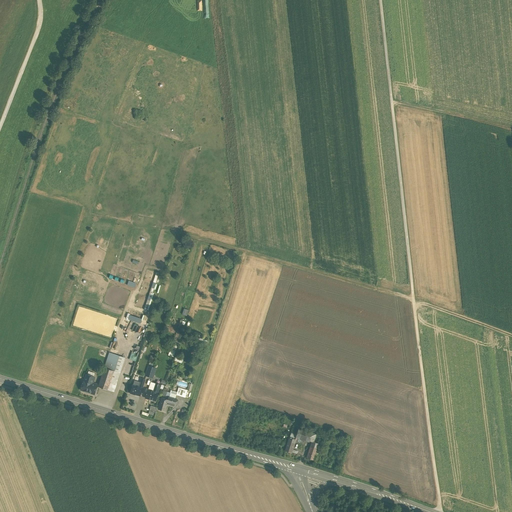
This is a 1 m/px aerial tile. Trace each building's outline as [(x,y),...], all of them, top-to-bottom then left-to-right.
[(172,343),(169,355),(174,357),(178,344),(172,343)] [(125,358),(109,353),(104,368),(114,371),(120,373),(125,358)] [(155,369),(149,367),(146,376),(152,378),(155,369)] [(114,371),(104,368),(98,387),(108,390),(114,371)] [(120,373),(114,371),(108,390),(113,392),(120,373)] [(95,377),(86,375),(84,381),(81,390),(94,394),(97,385),(92,384),(95,377)] [(139,387),(133,385),(130,393),(140,396),(142,388),(139,387)] [(186,392),(178,389),(177,392),(176,395),(185,398),(186,392)] [(148,390),(146,398),(155,401),(158,393),(153,391),(148,390)] [(165,399),(161,398),(158,410),(165,412),(167,404),(168,400),(165,399)] [(312,433),(298,428),(296,437),(309,441),(312,433)] [(290,437),(285,451),(291,453),(295,439),(294,439),(290,437)] [(313,442),(312,442),(307,458),(313,460),(318,444),(313,442)]
